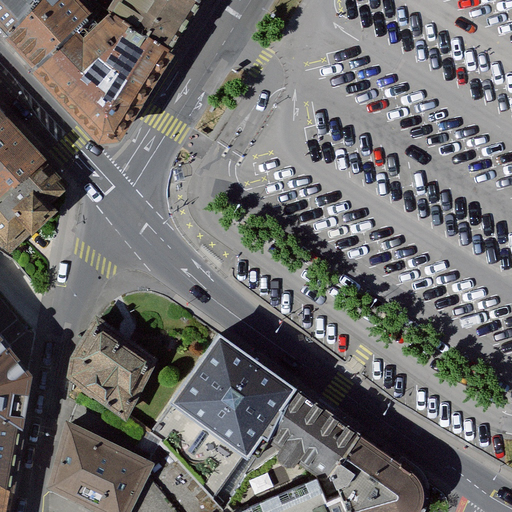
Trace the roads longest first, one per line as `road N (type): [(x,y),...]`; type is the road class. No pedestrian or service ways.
road 1 (tertiary): [(508,505),(222,305),(115,205)]
road 2 (residential): [(115,205),(55,359),(34,511)]
road 3 (unclassified): [(250,0),(115,205)]
road 4 (tertiary): [(115,205),(0,72)]
